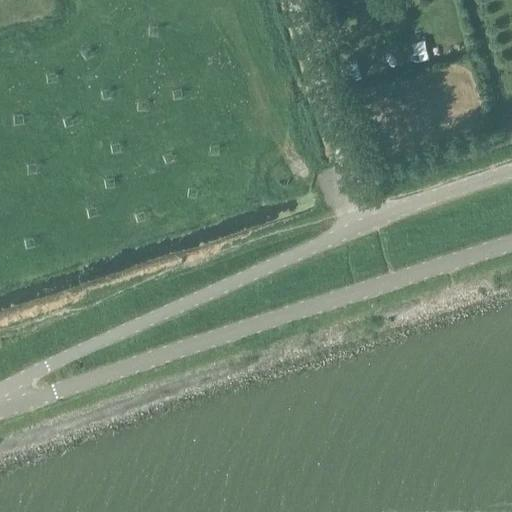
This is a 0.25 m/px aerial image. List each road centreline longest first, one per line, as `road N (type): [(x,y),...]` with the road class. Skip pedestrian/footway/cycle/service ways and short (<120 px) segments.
road 1 (unclassified): [(0,394),(367,222),(511,171)]
road 2 (tertiary): [(0,407),(511,241)]
